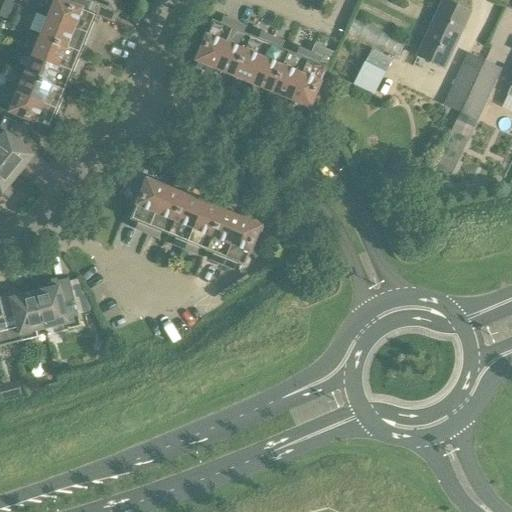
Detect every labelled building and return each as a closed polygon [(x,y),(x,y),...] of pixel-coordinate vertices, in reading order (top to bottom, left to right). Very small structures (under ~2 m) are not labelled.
[(0,16),(9,20),(15,4),(4,0),(0,11),(0,16)] [(61,0),(55,0),(48,18),(95,37),(100,25),(94,23),(96,16),(97,15),(69,4),(69,3),(61,0)] [(70,0),(69,3),(69,4),(97,15),(96,16),(114,24),(123,3),(118,1),(118,0),(70,0)] [(369,0),(361,20),(374,24),(373,28),(398,37),(412,0),(369,0)] [(445,67),(470,13),(443,0),(418,55),(445,67)] [(48,18),(40,36),(81,53),(84,46),(90,49),(95,37),(48,18)] [(215,69),(234,23),(223,18),(220,24),(212,20),(196,61),(215,69)] [(234,23),(215,69),(234,77),(251,36),(244,33),(246,27),(234,23)] [(251,36),(234,77),(253,85),(272,38),(261,33),(258,39),(251,36)] [(40,36),(33,55),(79,75),(84,63),(78,60),(81,53),(40,36)] [(272,38),(253,85),(272,92),(289,52),(281,49),(284,43),(272,38)] [(310,53),(291,100),(311,108),(327,68),(319,64),(325,49),(314,45),(311,54),(310,53)] [(296,55),(289,52),(272,92),(291,100),(310,53),(298,49),(296,55)] [(460,112),(485,62),(468,54),(443,104),(460,112)] [(79,75),(33,55),(25,74),(66,91),(68,84),(74,86),(79,75)] [(364,62),(354,85),(373,94),(384,71),(364,62)] [(485,62),(460,112),(476,120),(501,70),(485,62)] [(66,91),(25,74),(17,93),(64,112),(68,101),(63,98),(66,91)] [(64,112),(17,93),(9,113),(50,129),(53,121),(59,124),(64,112)] [(0,129),(4,133),(0,137),(0,159),(18,175),(27,164),(31,167),(38,159),(31,153),(39,144),(29,136),(33,128),(4,117),(0,125),(0,129)] [(0,159),(0,192),(7,197),(13,189),(9,186),(18,175),(0,159)] [(147,234),(166,187),(147,179),(130,220),(138,223),(135,229),(147,234)] [(166,187),(147,234),(159,239),(161,233),(168,236),(185,195),(166,187)] [(185,195),(168,236),(176,239),(173,244),(185,249),(204,203),(185,195)] [(204,203),(185,249),(197,254),(199,248),(206,251),(223,210),(204,203)] [(223,210),(206,251),(213,254),(211,260),(223,265),(242,218),(223,210)] [(261,226),(242,218),(223,265),(234,270),(237,264),(245,267),(261,226)] [(274,265),(281,262),(279,254),(260,246),(255,257),(274,265)] [(48,289),(35,292),(44,329),(67,323),(68,330),(81,326),(69,278),(47,284),(48,289)] [(44,329),(35,292),(21,296),(20,291),(0,295),(0,301),(11,344),(23,341),(21,335),(44,329)] [(0,346),(11,344),(0,301),(0,346)] [(0,388),(0,394),(1,399),(20,394),(18,384),(0,388)]
